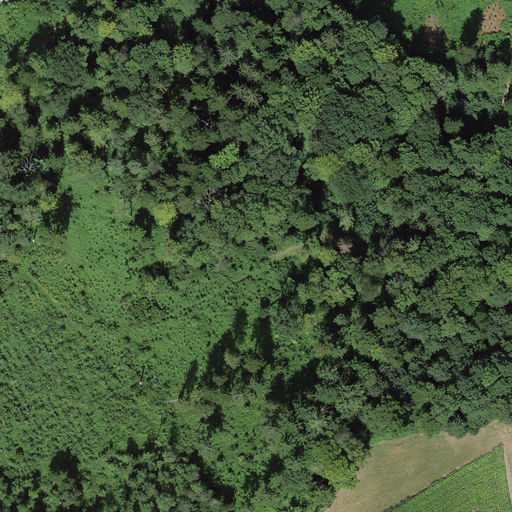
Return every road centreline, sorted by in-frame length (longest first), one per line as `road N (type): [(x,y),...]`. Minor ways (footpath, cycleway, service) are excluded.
road 1 (track): [(511,311),(455,298),(384,250),(354,242),(299,248),(270,268)]
road 2 (track): [(511,60),(487,200),(491,223),(511,244)]
